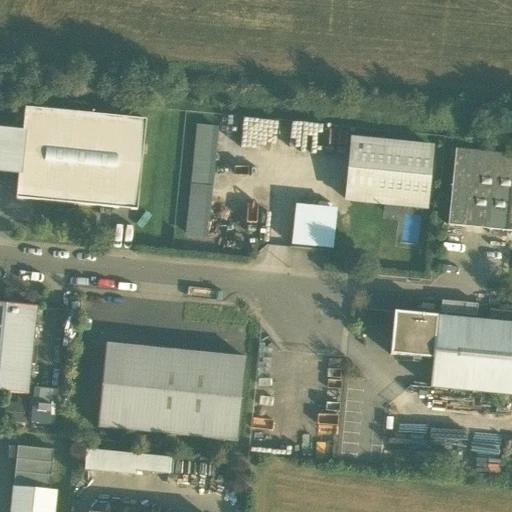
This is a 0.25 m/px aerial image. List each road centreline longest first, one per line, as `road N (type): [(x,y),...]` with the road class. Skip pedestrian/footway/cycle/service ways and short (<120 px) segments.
road 1 (residential): [(0,261),(301,292)]
road 2 (unknown): [(280,290),(365,363),(370,435)]
